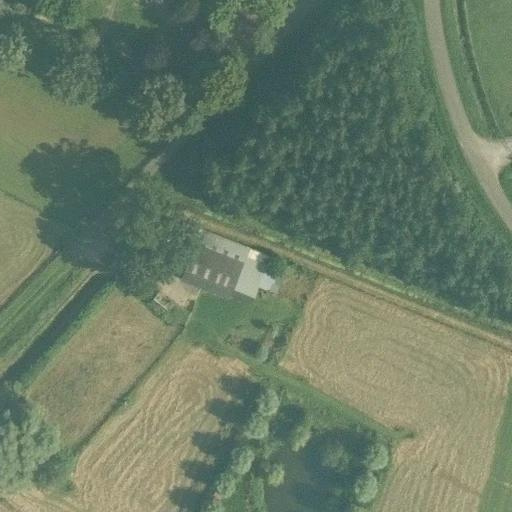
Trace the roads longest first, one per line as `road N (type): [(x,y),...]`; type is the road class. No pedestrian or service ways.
road 1 (unclassified): [(74,254),(317,0)]
road 2 (unclassified): [(511,221),(457,120),(429,0)]
